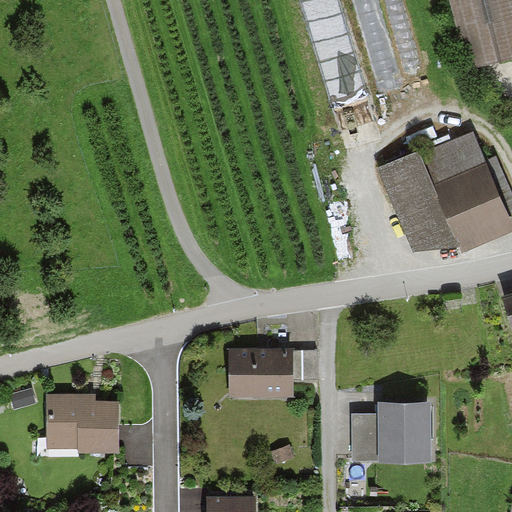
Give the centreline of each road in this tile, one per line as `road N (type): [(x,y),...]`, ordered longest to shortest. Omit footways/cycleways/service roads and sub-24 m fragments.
road 1 (residential): [(239,310),(181,235),(110,0)]
road 2 (residential): [(239,310),(511,266)]
road 3 (residential): [(166,511),(164,329)]
road 4 (residential): [(0,374),(164,329)]
